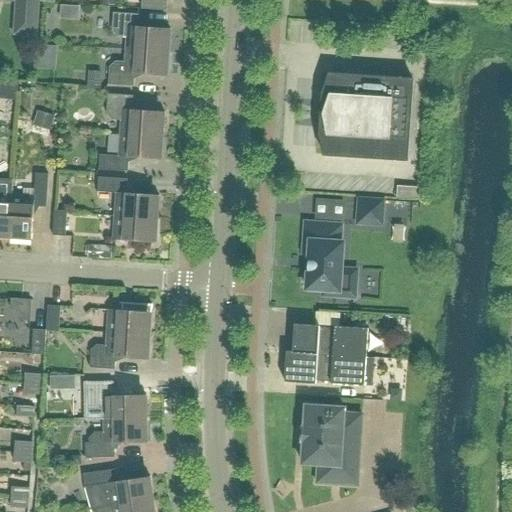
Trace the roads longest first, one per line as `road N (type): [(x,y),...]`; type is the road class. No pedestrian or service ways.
road 1 (tertiary): [(217,284),(240,0)]
road 2 (tertiary): [(220,511),(211,407),(217,284)]
road 3 (residential): [(217,284),(0,268)]
